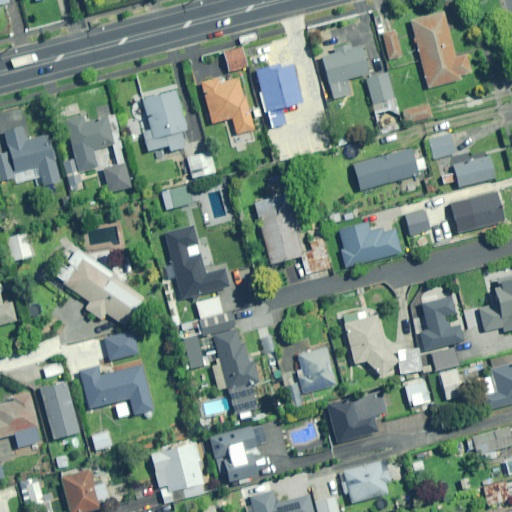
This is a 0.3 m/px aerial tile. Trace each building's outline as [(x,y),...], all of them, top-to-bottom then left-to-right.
[(410,22),(427,90),(461,81),(459,77),(471,74),(467,56),(456,59),(444,13),(410,22)] [(402,59),(396,32),(382,35),(388,62),(402,59)] [(351,51),(350,46),(341,48),(343,54),(322,59),(333,101),(351,96),(348,81),(369,76),(362,48),(351,51)] [(244,51),(223,55),(227,74),(248,70),(244,51)] [(293,64),(256,74),(270,130),(284,126),(280,111),(304,105),(293,64)] [(393,100),(387,73),(365,79),(374,114),(395,109),(393,100)] [(210,125),(230,119),(235,137),(255,132),(246,98),(243,99),(238,80),(219,85),(218,80),(199,85),(210,125)] [(177,92),(142,100),(149,130),(141,132),(147,159),(184,151),(180,134),(186,133),(177,92)] [(430,107),(403,112),(406,125),(433,120),(430,107)] [(75,161),(63,164),(67,182),(69,188),(81,185),(78,175),(97,170),(93,151),(113,146),(108,125),(106,118),(84,124),(82,118),(65,122),(75,161)] [(136,122),(119,126),(124,148),(141,144),(136,122)] [(42,188),(60,183),(48,135),(28,140),(25,128),(3,133),(8,153),(0,155),(0,182),(14,180),(15,185),(40,179),(42,188)] [(450,137),(428,142),(432,162),(455,157),(450,137)] [(352,165),(359,192),(419,176),(417,172),(425,170),(422,159),(414,162),(411,150),(352,165)] [(205,155),(186,159),(190,181),(209,177),(205,155)] [(489,158),(452,166),(457,188),(494,180),(489,158)] [(450,164),(438,167),(443,186),(454,184),(450,164)] [(123,165),(103,170),(109,194),(129,189),(123,165)] [(189,187),(160,194),(165,211),(193,205),(189,187)] [(448,206),(454,228),(462,226),(463,232),(505,222),(498,193),(448,206)] [(258,224),(269,266),(299,258),(304,277),(330,270),(321,232),(301,238),(295,214),(258,224)] [(208,275),(195,226),(164,234),(181,302),(231,289),(227,271),(208,275)] [(28,231),(5,236),(10,262),(34,257),(28,231)] [(141,303),(67,251),(59,262),(50,276),(89,303),(84,311),(101,323),(106,316),(124,328),(141,303)] [(511,281),(498,284),(499,290),(493,291),(496,304),(478,308),(483,334),(502,330),(503,334),(511,331),(511,281)] [(0,291),(0,327),(14,324),(12,319),(8,303),(3,304),(0,292),(0,291)] [(181,325),(183,334),(201,330),(204,342),(214,340),(219,360),(211,362),(218,393),(226,391),(232,416),(238,415),(240,421),(251,418),(250,412),(258,410),(235,312),(222,315),(218,298),(194,304),(199,321),(181,325)] [(459,324),(449,326),(448,322),(443,323),(442,318),(455,315),(452,298),(421,304),(427,332),(420,333),(424,352),(429,351),(433,372),(457,367),(452,345),(463,343),(459,324)] [(384,351),(377,317),(343,324),(352,366),(364,364),(381,379),(396,362),(384,351)] [(204,368),(196,336),(182,339),(190,371),(204,368)] [(109,357),(105,338),(90,342),(94,360),(109,357)] [(297,357),(301,372),(303,378),(297,380),(301,396),(326,390),(334,388),(325,350),(297,357)] [(420,350),(396,353),(399,377),(423,374),(420,350)] [(64,374),(61,364),(43,370),(46,380),(64,374)] [(492,392),(479,396),(484,413),(511,405),(511,364),(486,372),(492,392)] [(102,376),(100,368),(79,373),(89,410),(128,400),(133,417),(153,412),(141,366),(102,376)] [(456,371),(438,375),(445,402),(463,398),(456,371)] [(423,383),(403,387),(407,409),(427,405),(423,383)] [(79,435),(66,384),(40,391),(52,441),(79,435)] [(386,414),(380,392),(349,400),(326,406),(336,445),(376,434),(372,417),(386,414)] [(40,438),(29,395),(9,400),(11,407),(0,409),(0,439),(13,436),(15,445),(40,438)] [(257,477),(254,465),(251,450),(256,449),(251,429),(210,439),(219,478),(226,476),(228,484),(257,477)] [(511,440),(509,429),(465,439),(468,452),(475,450),(477,456),(511,447),(511,440)] [(112,447),(108,433),(91,438),(95,452),(112,447)] [(203,480),(193,444),(149,456),(163,506),(172,503),(184,500),(211,493),(208,479),(203,480)] [(68,468),(66,457),(55,459),(57,470),(68,468)] [(389,474),(381,476),(378,464),(342,474),(345,484),(339,486),(342,496),(348,495),(351,505),(387,495),(384,488),(392,485),(389,474)] [(93,488),(88,471),(60,479),(68,511),(92,511),(99,510),(97,502),(107,499),(104,485),(93,488)] [(26,511),(50,511),(48,502),(43,503),(39,486),(21,490),(26,511)] [(246,508),(246,511),(311,511),(309,498),(275,505),(273,493),(249,498),(251,507),(246,508)] [(338,511),(336,499),(316,503),(317,511),(338,511)]
